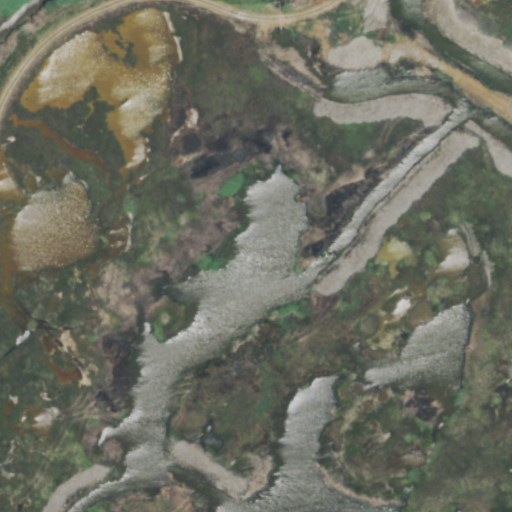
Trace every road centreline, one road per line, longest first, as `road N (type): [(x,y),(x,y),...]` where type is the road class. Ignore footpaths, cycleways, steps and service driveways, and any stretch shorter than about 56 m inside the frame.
road 1 (residential): [(0,117),(29,63),(48,46),(119,6),(147,0)]
road 2 (residential): [(195,0),(275,22),(345,0)]
